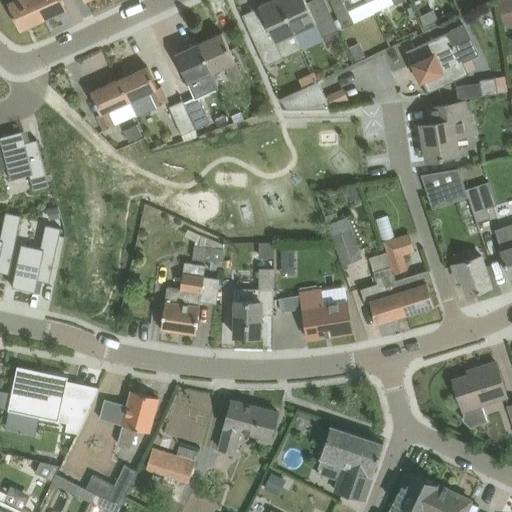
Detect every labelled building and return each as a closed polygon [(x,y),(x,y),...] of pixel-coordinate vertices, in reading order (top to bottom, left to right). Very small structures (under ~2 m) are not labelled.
[(44,19),(36,0),(8,0),(9,2),(21,29),(44,19)] [(36,0),(44,19),(68,8),(63,0),(36,0)] [(259,5),(260,7),(244,15),(267,65),(283,57),(304,48),(297,32),(296,32),(281,0),(268,0),(269,1),(259,5)] [(297,32),(316,23),(308,3),(306,0),(281,0),(296,32),(297,32)] [(344,0),(348,9),(367,0),(344,0)] [(511,0),(505,0),(497,2),(504,25),(511,22),(511,0)] [(338,18),(343,28),(355,23),(354,22),(350,13),(338,18)] [(323,37),(324,37),(336,31),(339,30),(334,20),(318,27),(323,37)] [(451,30),(407,51),(407,52),(409,51),(422,80),(424,79),(429,90),(426,92),(426,93),(470,74),(464,62),(480,54),(465,22),(450,29),(451,30)] [(324,37),(325,40),(327,44),(340,39),(336,31),(324,37)] [(388,41),(394,38),(391,31),(385,33),(388,41)] [(223,32),(199,43),(213,72),(226,66),(232,80),(242,76),(235,61),(236,61),(223,32)] [(199,43),(176,53),(196,97),(205,93),(198,78),(213,72),(199,43)] [(366,55),(362,47),(354,45),(349,47),(355,60),(366,55)] [(158,87),(148,66),(120,78),(130,100),(150,91),(157,106),(168,101),(161,86),(158,87)] [(483,96),(499,93),(496,77),(480,80),(483,96)] [(130,100),(120,78),(91,91),(102,113),(97,115),(104,129),(116,124),(109,110),(130,100)] [(331,108),(319,80),(279,98),(288,109),(331,108)] [(170,106),(182,133),(195,127),(184,100),(170,106)] [(211,122),(201,100),(186,107),(195,127),(196,129),(211,122)] [(470,134),(464,100),(428,107),(431,122),(422,124),(427,159),(445,157),(444,155),(459,152),(456,136),(470,134)] [(235,123),(244,119),(241,112),(232,115),(235,123)] [(142,135),(137,123),(125,129),(130,141),(142,135)] [(7,162),(11,179),(30,174),(34,190),(50,186),(38,139),(26,142),(23,130),(0,136),(3,149),(7,162)] [(428,195),(464,183),(459,168),(421,174),(428,195)] [(471,206),(475,216),(480,231),(477,222),(490,217),(487,208),(496,205),(489,181),(465,189),(471,206)] [(58,207),(48,209),(50,219),(60,216),(58,207)] [(6,211),(0,239),(0,271),(9,274),(22,215),(6,211)] [(347,217),(328,224),(343,264),(361,257),(347,217)] [(46,224),(41,248),(22,244),(13,287),(36,292),(38,280),(50,282),(62,228),(46,224)] [(511,224),(510,225),(496,229),(499,236),(503,250),(502,250),(510,276),(511,275),(511,224)] [(410,233),(391,239),(383,241),(386,251),(390,266),(393,273),(407,268),(403,254),(415,250),(410,233)] [(275,258),(275,242),(260,241),(259,257),(261,257),(275,258)] [(195,244),(193,259),(211,261),(211,269),(221,270),(224,248),(195,244)] [(281,249),(281,261),(295,261),(295,249),(281,249)] [(458,263),(453,264),(458,280),(462,279),(467,294),(491,286),(481,255),(471,258),(468,249),(455,253),(458,263)] [(162,329),(196,334),(202,301),(217,303),(220,278),(205,276),(206,264),(184,261),(181,287),(168,286),(162,329)] [(393,273),(390,266),(375,271),(378,283),(361,288),(366,302),(371,300),(378,323),(406,314),(396,281),(395,280),(393,273)] [(235,288),(235,335),(261,336),(261,314),(274,314),(275,268),(259,268),(259,288),(235,288)] [(396,281),(406,314),(435,305),(428,282),(431,281),(427,270),(417,273),(395,280),(396,281)] [(307,338),(353,331),(349,300),(325,304),(322,288),(301,291),(307,338)] [(282,311),(292,309),(290,296),(280,298),(282,311)] [(481,371),(454,379),(463,410),(465,410),(465,419),(471,425),(487,420),(482,404),(507,396),(496,362),(479,367),(481,371)] [(70,371),(50,367),(49,372),(18,365),(9,409),(67,422),(66,430),(77,433),(100,383),(103,378),(101,378),(98,383),(69,376),(70,371)] [(132,390),(122,424),(117,442),(132,447),(136,427),(150,431),(159,398),(132,390)] [(278,411),(232,399),(218,448),(235,452),(240,432),(271,439),(278,411)] [(384,443),(331,425),(321,459),(344,466),(336,491),(364,500),(373,475),(384,443)] [(153,447),(146,469),(189,482),(198,451),(179,446),(177,454),(153,447)] [(35,472),(53,480),(56,473),(60,465),(41,460),(35,472)] [(108,499),(121,506),(138,471),(125,464),(108,499)] [(88,483),(91,474),(63,465),(60,473),(88,483)] [(264,488),(276,494),(284,478),(273,472),(264,488)] [(403,485),(389,511),(409,511),(411,510),(415,511),(424,511),(438,484),(414,472),(407,487),(403,485)] [(438,484),(424,511),(465,511),(471,500),(438,484)] [(0,489),(0,511),(22,511),(24,510),(3,500),(7,493),(0,489)] [(118,511),(121,506),(108,499),(96,493),(92,501),(103,507),(100,511),(118,511)]
